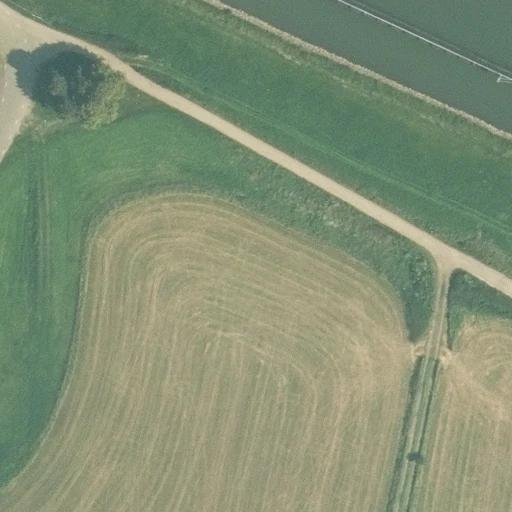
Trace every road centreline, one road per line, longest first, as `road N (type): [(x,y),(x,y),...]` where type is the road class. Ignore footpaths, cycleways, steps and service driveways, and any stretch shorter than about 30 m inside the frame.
road 1 (track): [(89,54),(126,57),(210,91),(511,237)]
road 2 (track): [(402,511),(444,252)]
